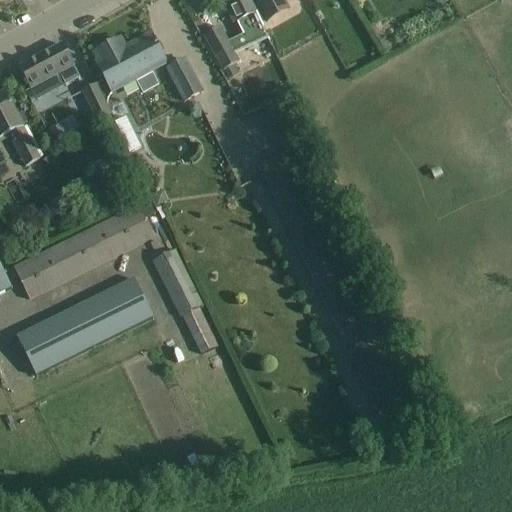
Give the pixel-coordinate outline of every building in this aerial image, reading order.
[(249,0),(223,0),(250,48),(269,38),(249,0)] [(256,0),(269,24),(289,13),(281,0),(256,0)] [(220,30),(203,38),(223,72),(240,64),(220,30)] [(166,66),(157,48),(158,48),(156,44),(155,45),(151,37),(116,56),(111,47),(95,56),(99,65),(98,66),(113,94),(136,82),(141,92),(144,93),(156,86),(157,83),(152,74),(166,66)] [(80,79),(63,48),(20,71),(31,91),(60,75),(66,87),(80,79)] [(185,105),(203,96),(185,61),(166,70),(185,105)] [(97,124),(111,117),(95,88),(82,95),(97,124)] [(441,426),(289,95),(265,107),(288,156),(259,170),(392,448),(441,426)] [(40,160),(15,113),(5,96),(0,98),(0,141),(8,137),(25,168),(40,160)] [(142,100),(129,105),(142,136),(154,131),(142,100)] [(67,125),(56,130),(62,141),(73,135),(67,125)] [(13,271),(30,304),(153,241),(144,222),(155,217),(148,203),(13,271)] [(170,255),(152,265),(202,359),(220,349),(201,312),(206,309),(176,252),(170,255)] [(0,296),(12,291),(0,265),(0,296)] [(136,281),(17,339),(36,379),(155,320),(136,281)] [(87,495),(72,502),(75,511),(91,511),(94,511),(87,495)]
